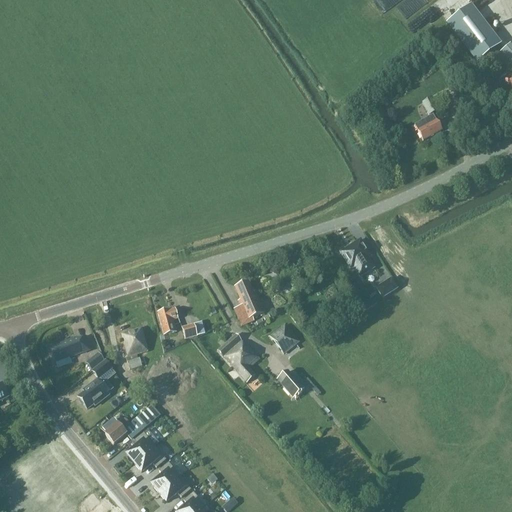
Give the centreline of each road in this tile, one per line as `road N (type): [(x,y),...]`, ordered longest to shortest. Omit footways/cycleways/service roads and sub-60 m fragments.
road 1 (unclassified): [(10,324),(385,206),(511,142)]
road 2 (unclassified): [(133,511),(54,414),(10,324)]
